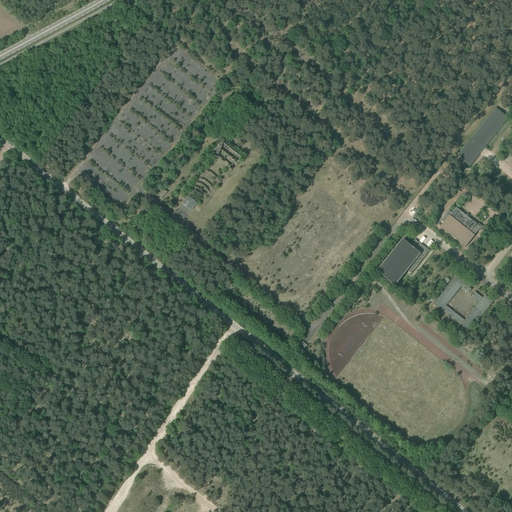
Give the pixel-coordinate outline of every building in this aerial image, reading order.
[(458,156),(470,166),(481,151),(481,150),(482,148),(483,149),(508,118),(496,108),(458,156)] [(162,199),(167,192),(163,189),(158,195),(162,199)] [(192,210),(198,203),(190,196),(183,203),(192,210)] [(478,223),(477,225),(471,219),(468,216),(469,215),(467,214),(467,215),(463,213),(456,208),(453,206),(438,224),(441,227),(466,247),(474,236),(474,235),(479,229),(481,230),(483,227),(478,223)] [(420,240),(423,243),(428,238),(424,235),(420,240)] [(403,239),(376,271),(395,286),(407,270),(411,273),(429,251),(415,239),(410,245),(403,239)] [(475,292),(472,296),(480,302),(465,321),(446,305),(461,287),(469,293),(472,289),(463,283),(466,280),(458,274),(457,273),(455,276),(456,277),(434,304),(442,310),(458,323),(461,326),(468,332),(493,301),(485,295),(483,298),(475,292)] [(307,345),(301,341),(297,346),(302,351),(307,345)]
